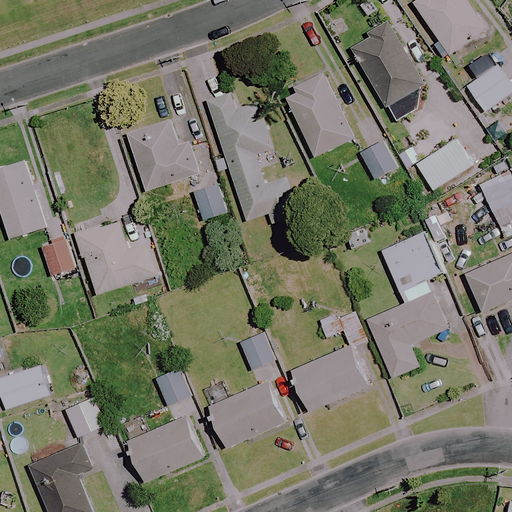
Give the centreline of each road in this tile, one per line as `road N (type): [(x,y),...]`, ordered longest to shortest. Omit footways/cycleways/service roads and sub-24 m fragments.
road 1 (residential): [(0,88),(254,0)]
road 2 (residential): [(283,511),(440,448),(511,447)]
